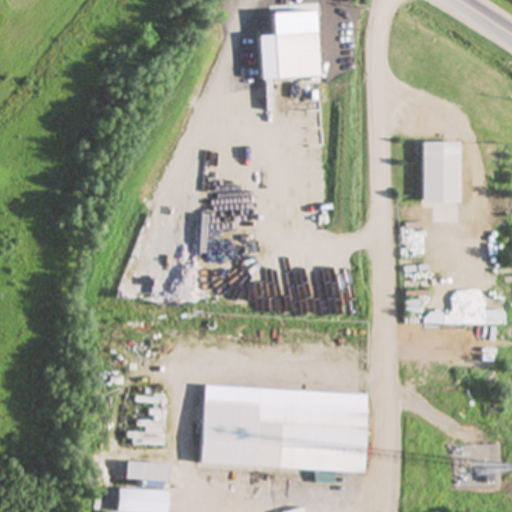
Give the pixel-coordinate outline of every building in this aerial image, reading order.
[(418,203),(456,203),(456,144),(418,144),(418,203)] [(163,399),(132,398),(132,404),(147,405),(146,422),(141,422),(140,433),(127,433),(127,446),(162,447),(163,399)] [(360,474),(362,413),(253,409),(250,470),(360,474)] [(165,464),(122,464),(122,482),(165,482),(165,464)] [(112,511),(163,511),(164,491),(113,489),(112,511)]
